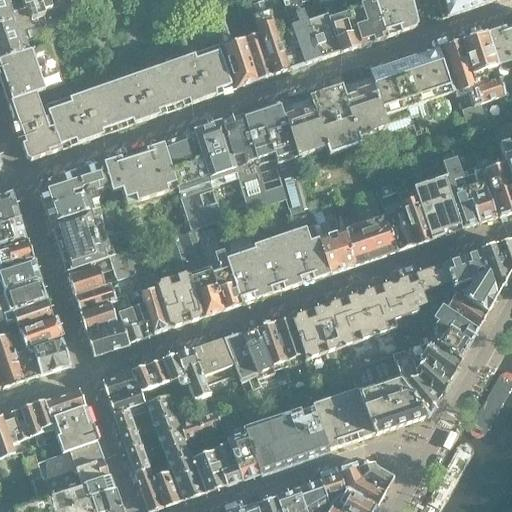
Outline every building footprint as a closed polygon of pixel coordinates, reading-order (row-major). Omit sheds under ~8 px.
[(0,0),(0,63),(31,54),(27,43),(19,20),(12,0),(0,0)] [(49,36),(36,0),(12,0),(19,20),(27,43),(49,36)] [(36,0),(49,36),(86,22),(81,5),(78,0),(36,0)] [(276,36),(263,0),(245,0),(258,37),(272,78),(288,73),(276,36)] [(307,24),(302,9),(303,3),(301,0),(281,0),(292,31),(276,36),(288,73),(304,67),(319,62),(307,24)] [(320,0),(326,17),(339,55),(357,50),(359,49),(346,11),(342,0),(320,0)] [(416,25),(409,0),(379,0),(373,2),(385,40),(412,31),(412,30),(415,25),(416,25)] [(436,0),(442,21),(502,0),(436,0)] [(385,40),(373,2),(346,11),(359,49),(368,46),(368,47),(369,46),(369,45),(385,40)] [(339,55),(326,17),(307,24),(319,62),(339,55)] [(256,83),(242,43),(232,47),(223,25),(212,29),(219,51),(221,50),(235,91),(256,83)] [(511,26),(485,36),(496,68),(509,64),(511,71),(511,26)] [(485,72),(496,68),(485,36),(459,45),(479,104),(505,95),(499,78),(488,82),(485,72)] [(272,78),(258,37),(242,42),(242,43),(256,83),(272,78)] [(479,104),(459,45),(442,50),(451,78),(450,80),(453,96),(466,92),(471,108),(461,111),(470,138),(489,131),(479,104)] [(50,49),(31,54),(0,63),(0,87),(6,105),(34,95),(63,86),(50,49)] [(231,92),(216,49),(192,57),(189,50),(178,54),(180,61),(156,70),(171,113),(231,92)] [(452,95),(437,52),(369,74),(370,79),(384,118),(452,95)] [(171,113),(156,70),(131,78),(129,71),(117,75),(120,82),(95,91),(111,135),(171,113)] [(388,129),(384,118),(370,79),(280,109),(297,160),(326,150),(328,158),(361,147),(358,139),(388,129)] [(111,135),(95,91),(76,98),(73,90),(62,94),(65,102),(45,109),(49,120),(60,152),(111,135)] [(60,152),(49,120),(43,121),(34,95),(6,105),(25,161),(30,163),(60,152)] [(296,173),(294,160),(277,106),(259,112),(241,118),(253,156),(232,163),(239,186),(245,210),(246,214),(285,202),(292,225),(310,219),(296,173)] [(253,156),(241,118),(220,125),(232,163),(253,156)] [(239,186),(232,163),(220,125),(192,135),(204,171),(219,218),(245,210),(239,186)] [(204,171),(192,135),(162,146),(174,185),(178,198),(184,196),(181,179),(204,171)] [(511,156),(509,158),(504,144),(497,147),(503,165),(511,191),(511,156)] [(174,185),(162,146),(102,165),(110,187),(112,194),(123,191),(126,201),(137,197),(139,203),(167,194),(165,188),(174,185)] [(478,226),(461,172),(456,159),(440,164),(444,176),(462,231),(478,226)] [(511,214),(511,191),(503,165),(488,171),(485,162),(479,164),(498,219),(511,214)] [(43,209),(93,192),(110,187),(102,165),(39,186),(36,192),(43,209)] [(495,221),(476,167),(461,172),(478,226),(495,221)] [(420,178),(419,172),(412,174),(414,180),(420,178)] [(462,231),(444,176),(422,184),(424,190),(426,197),(428,203),(422,205),(418,206),(412,187),(396,192),(401,209),(414,248),(430,243),(461,232),(462,231)] [(422,184),(420,178),(414,180),(416,186),(422,184)] [(424,190),(422,184),(416,186),(418,193),(424,190)] [(426,197),(424,190),(418,193),(420,199),(426,197)] [(87,213),(85,204),(96,201),(93,192),(43,209),(48,226),(49,225),(87,213)] [(0,226),(18,220),(12,201),(10,196),(0,199),(0,226)] [(428,203),(426,197),(420,199),(422,205),(428,203)] [(395,254),(385,223),(383,218),(377,220),(372,204),(355,209),(360,226),(340,232),(352,269),(395,254)] [(414,248),(401,209),(393,212),(395,219),(385,223),(395,254),(414,248)] [(112,259),(104,234),(96,210),(87,213),(49,225),(66,274),(90,266),(112,259)] [(0,252),(25,244),(18,220),(0,226),(0,252)] [(328,277),(317,240),(313,228),(283,237),(299,287),(328,277)] [(222,313),(210,275),(196,231),(175,238),(187,275),(201,321),(222,313)] [(352,269),(340,232),(317,240),(328,277),(352,269)] [(299,287),(283,237),(254,248),(269,297),(299,287)] [(25,244),(0,252),(0,272),(31,262),(32,262),(26,244),(25,244)] [(505,280),(511,268),(511,252),(509,244),(495,249),(505,280)] [(269,297),(254,248),(224,258),(240,307),(269,297)] [(134,277),(130,267),(146,262),(142,249),(112,259),(90,266),(91,270),(67,278),(72,297),(73,297),(134,277)] [(505,280),(495,249),(479,254),(494,299),(505,280)] [(240,307),(224,258),(223,252),(213,255),(218,273),(210,275),(222,313),(240,307)] [(494,299),(479,254),(443,267),(450,287),(452,294),(484,317),(494,299)] [(38,283),(31,262),(0,272),(0,283),(1,283),(4,294),(6,294),(38,283)] [(421,297),(437,292),(450,287),(443,267),(288,320),(302,360),(303,363),(428,320),(427,315),(421,297)] [(201,321),(187,275),(154,286),(156,291),(169,331),(201,321)] [(114,305),(113,300),(110,291),(115,289),(118,298),(126,295),(131,293),(138,291),(134,277),(73,297),(73,298),(79,316),(109,306),(114,305)] [(0,317),(45,302),(38,283),(6,294),(10,304),(0,307),(0,317)] [(484,317),(452,294),(450,287),(437,292),(440,300),(449,297),(452,299),(445,311),(475,332),(484,317)] [(153,337),(140,296),(138,291),(131,293),(136,308),(130,310),(140,342),(153,337)] [(169,332),(169,331),(156,291),(140,296),(153,337),(169,332)] [(475,332),(445,311),(443,309),(440,300),(437,292),(421,297),(427,315),(438,312),(442,314),(435,323),(436,324),(432,330),(436,343),(442,341),(448,332),(467,346),(475,332)] [(140,342),(130,310),(126,295),(118,298),(113,300),(114,305),(121,324),(128,347),(140,342)] [(59,340),(52,321),(45,302),(0,317),(0,318),(1,323),(3,326),(6,337),(12,335),(18,353),(24,351),(59,340)] [(115,326),(109,306),(79,316),(86,336),(115,326)] [(302,360),(288,320),(273,325),(255,332),(272,374),(283,371),(281,367),(302,360)] [(128,347),(121,324),(115,326),(86,336),(93,358),(128,347)] [(39,378),(32,357),(28,358),(24,351),(18,353),(12,355),(6,337),(3,326),(0,327),(0,338),(0,339),(0,385),(1,389),(1,391),(39,378)] [(272,374),(255,332),(238,337),(257,383),(273,376),(272,374)] [(458,363),(467,346),(448,332),(442,341),(436,343),(428,345),(458,363)] [(257,383),(238,337),(223,343),(239,382),(246,380),(251,393),(260,390),(257,383)] [(69,368),(59,340),(24,351),(28,358),(32,357),(39,378),(69,368)] [(233,378),(219,344),(190,354),(204,388),(233,378)] [(448,381),(458,363),(428,345),(408,352),(414,358),(423,365),(448,381)] [(204,388),(190,354),(174,359),(158,364),(166,384),(167,386),(175,383),(178,388),(179,389),(180,389),(185,386),(192,404),(207,398),(204,388)] [(434,405),(414,376),(413,374),(407,357),(402,354),(391,358),(401,386),(425,420),(434,405)] [(425,420),(401,386),(391,358),(348,373),(355,392),(372,438),(373,437),(373,438),(425,420)] [(166,384),(158,364),(146,368),(154,388),(166,384)] [(434,405),(448,381),(423,365),(413,374),(414,376),(434,405)] [(154,388),(146,368),(130,374),(137,394),(154,388)] [(140,402),(137,394),(130,374),(101,383),(111,411),(113,417),(118,432),(132,427),(126,412),(137,409),(142,407),(140,402)] [(511,377),(508,376),(506,377),(503,377),(501,378),(498,382),(495,386),(466,436),(483,446),(511,396),(511,394),(511,377)] [(90,428),(84,410),(77,392),(46,403),(56,431),(64,455),(96,444),(90,428)] [(314,416),(300,421),(290,392),(233,411),(235,416),(257,477),(327,453),(314,416)] [(372,438),(355,392),(311,407),(314,416),(327,453),(372,438)] [(172,412),(166,398),(145,406),(151,421),(172,412)] [(56,431),(46,403),(33,407),(32,404),(29,405),(30,409),(27,410),(37,438),(38,437),(42,447),(50,444),(47,434),(56,431)] [(37,438),(27,410),(0,419),(0,461),(14,457),(10,447),(37,438)] [(178,427),(172,412),(151,421),(157,435),(178,427)] [(220,430),(218,422),(214,413),(200,418),(178,427),(183,442),(184,444),(205,436),(220,430)] [(257,477),(235,416),(218,422),(220,430),(227,447),(240,483),(257,477)] [(137,441),(132,427),(118,432),(123,446),(137,441)] [(183,442),(178,427),(157,435),(163,450),(183,442)] [(142,456),(137,441),(123,446),(128,461),(142,456)] [(189,456),(184,444),(183,442),(163,450),(168,464),(189,456)] [(43,481),(102,462),(96,444),(64,455),(38,463),(43,481)] [(440,511),(469,461),(470,459),(471,457),(471,455),(471,453),(471,450),(470,448),(470,446),(469,444),(467,445),(464,445),(462,446),(460,447),(458,449),(457,450),(455,452),(454,454),(422,510),(422,511),(421,511),(440,511)] [(240,483),(227,447),(211,453),(210,453),(211,455),(207,456),(191,461),(190,462),(194,471),(204,495),(224,489),(240,483)] [(53,511),(43,481),(38,463),(35,456),(22,461),(30,483),(30,482),(38,505),(15,511),(53,511)] [(147,471),(142,456),(128,461),(134,475),(147,471)] [(194,471),(190,462),(191,461),(189,456),(168,464),(174,479),(194,471)] [(90,511),(83,487),(108,478),(102,462),(43,481),(53,511),(90,511)] [(382,495),(391,479),(374,470),(372,467),(354,473),(357,481),(382,495)] [(155,511),(163,510),(151,481),(150,481),(147,471),(134,475),(146,511),(155,511)] [(204,495),(194,471),(174,479),(176,484),(171,486),(178,504),(204,495)] [(382,495),(357,481),(354,473),(338,478),(343,494),(373,511),(382,495)] [(178,504),(171,486),(166,476),(151,481),(163,510),(178,504)] [(120,511),(113,492),(108,478),(83,487),(90,511),(120,511)] [(326,509),(343,494),(338,478),(318,485),(325,504),(326,509)] [(315,511),(325,504),(318,485),(297,493),(303,511),(315,511)] [(303,511),(297,493),(274,501),(278,511),(303,511)] [(372,511),(373,511),(343,494),(326,509),(329,510),(327,511),(372,511)] [(278,511),(274,501),(255,507),(256,511),(278,511)]
